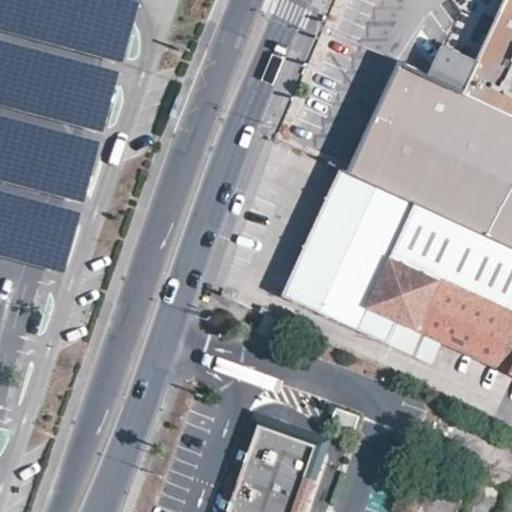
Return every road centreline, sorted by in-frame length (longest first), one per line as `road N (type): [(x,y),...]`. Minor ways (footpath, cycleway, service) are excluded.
road 1 (secondary): [(96,511),(295,0)]
road 2 (secondary): [(243,0),(56,511)]
